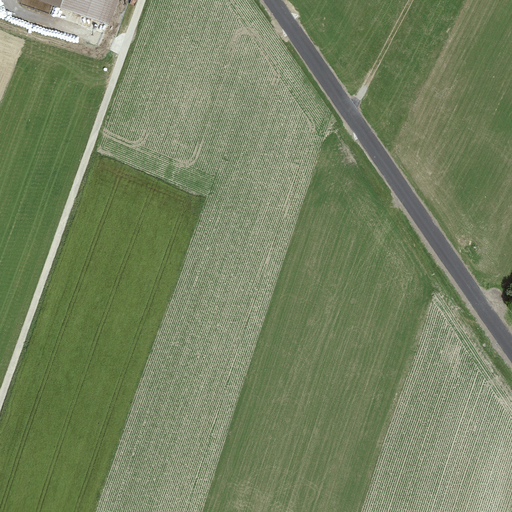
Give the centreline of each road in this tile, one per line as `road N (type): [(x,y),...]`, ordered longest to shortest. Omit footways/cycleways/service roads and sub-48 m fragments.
road 1 (track): [(0,398),(141,0)]
road 2 (tertiary): [(511,348),(274,0)]
